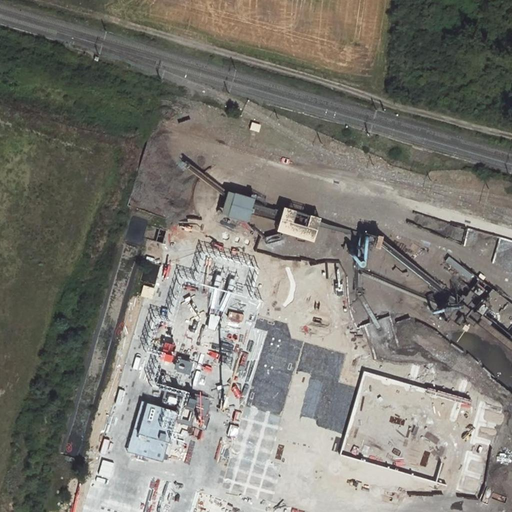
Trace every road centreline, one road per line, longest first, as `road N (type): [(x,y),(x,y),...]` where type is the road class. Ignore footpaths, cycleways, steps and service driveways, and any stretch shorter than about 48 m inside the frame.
road 1 (unknown): [(226,293),(232,333),(249,365),(476,511)]
road 2 (track): [(239,57),(511,137)]
